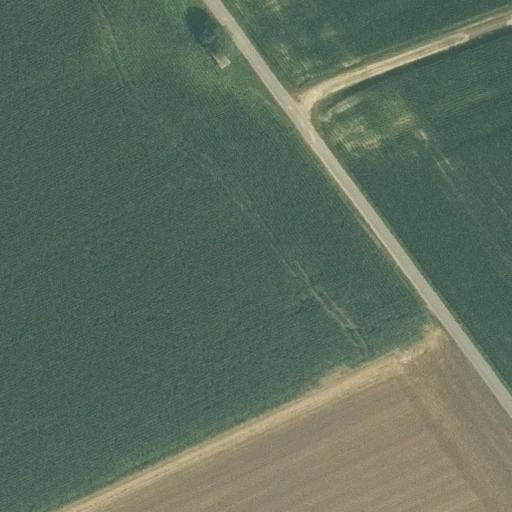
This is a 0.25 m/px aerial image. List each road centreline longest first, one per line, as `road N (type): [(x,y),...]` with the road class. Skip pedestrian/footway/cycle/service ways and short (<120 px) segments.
road 1 (track): [(211,0),(511,406)]
road 2 (track): [(302,122),(511,42)]
